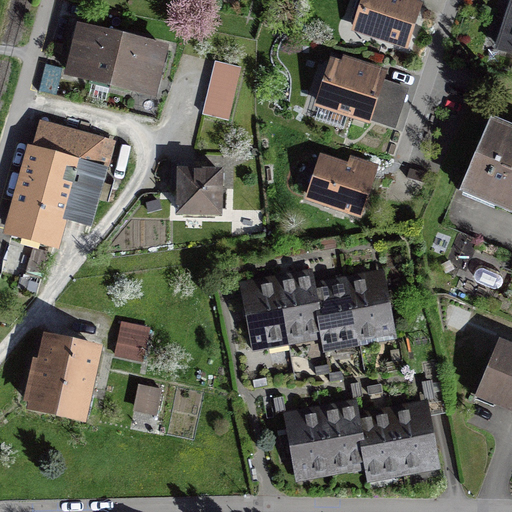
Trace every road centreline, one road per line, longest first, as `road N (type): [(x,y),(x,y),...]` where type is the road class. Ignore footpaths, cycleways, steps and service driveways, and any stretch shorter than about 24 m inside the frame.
road 1 (residential): [(0,179),(47,0)]
road 2 (residential): [(454,0),(402,154)]
road 3 (residential): [(211,511),(346,511)]
